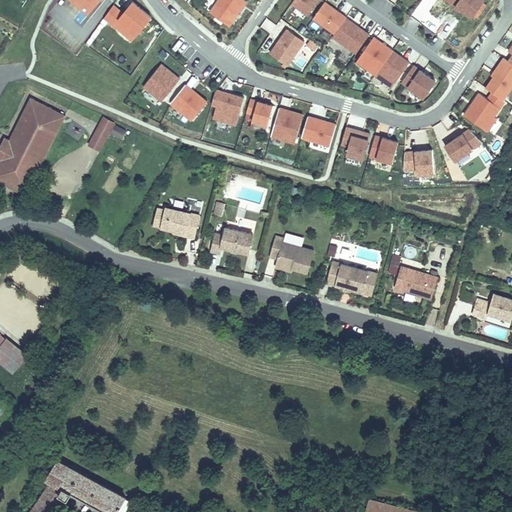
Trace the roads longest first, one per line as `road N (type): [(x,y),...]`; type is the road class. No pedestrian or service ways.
road 1 (residential): [(511,360),(115,259),(40,222),(0,228)]
road 2 (residential): [(227,64),(253,79),(405,122),(440,113),(467,75)]
road 3 (residential): [(354,0),(467,75)]
